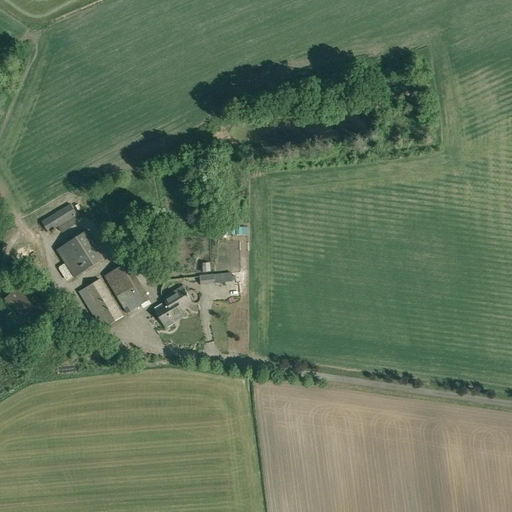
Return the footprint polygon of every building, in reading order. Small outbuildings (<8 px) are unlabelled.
[(71,204),(50,217),(42,222),(48,232),(57,227),(61,233),(82,219),(78,212),(76,214),(71,204)] [(173,275),(168,236),(175,236),(174,224),(166,225),(167,232),(159,233),(161,248),(158,248),(162,276),(173,275)] [(79,237),(67,244),(58,249),(75,277),(84,271),(84,272),(96,265),(79,237)] [(127,314),(150,299),(128,263),(105,276),(127,314)] [(214,274),(200,276),(201,284),(215,282),(214,274)] [(38,280),(34,276),(26,282),(30,286),(38,280)] [(109,325),(123,316),(101,279),(86,288),(109,325)] [(35,330),(52,314),(23,282),(5,299),(35,330)] [(164,298),(167,303),(155,310),(166,328),(174,323),(172,320),(175,318),(176,319),(185,314),(180,307),(191,301),(182,287),(164,298)]
